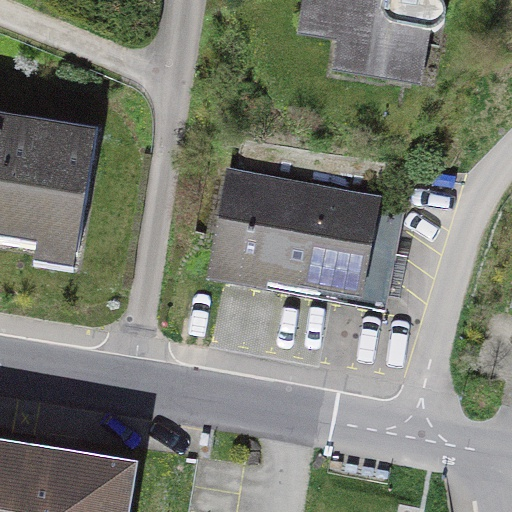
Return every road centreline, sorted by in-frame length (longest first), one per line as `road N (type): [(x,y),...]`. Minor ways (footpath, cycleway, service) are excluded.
road 1 (residential): [(187,0),(132,388)]
road 2 (residential): [(494,449),(132,388)]
road 3 (residential): [(132,388),(0,367)]
